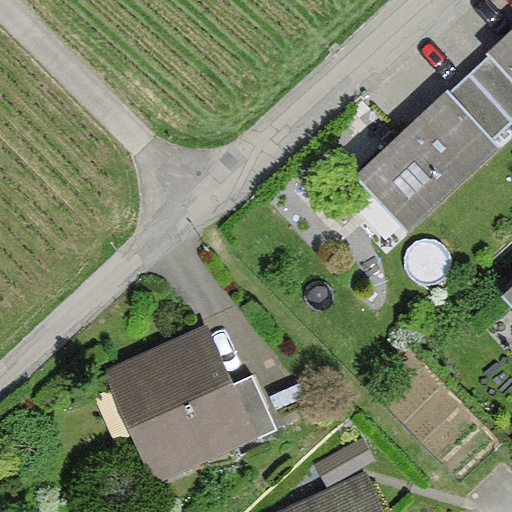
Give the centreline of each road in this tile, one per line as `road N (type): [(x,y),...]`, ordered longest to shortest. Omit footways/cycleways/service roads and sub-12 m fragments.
road 1 (residential): [(0,395),(429,0)]
road 2 (track): [(0,4),(202,211)]
